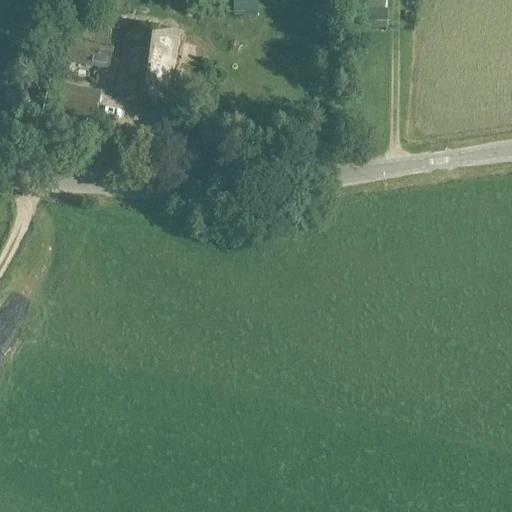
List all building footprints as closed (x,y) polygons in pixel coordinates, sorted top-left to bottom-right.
[(232,0),(233,15),(249,15),(248,0),(232,0)] [(362,13),(363,32),(388,31),(388,12),(362,13)] [(115,100),(164,110),(179,35),(129,25),(115,100)] [(66,65),(109,72),(113,52),(70,44),(66,65)] [(101,96),(48,85),(43,112),(95,123),(101,96)]
